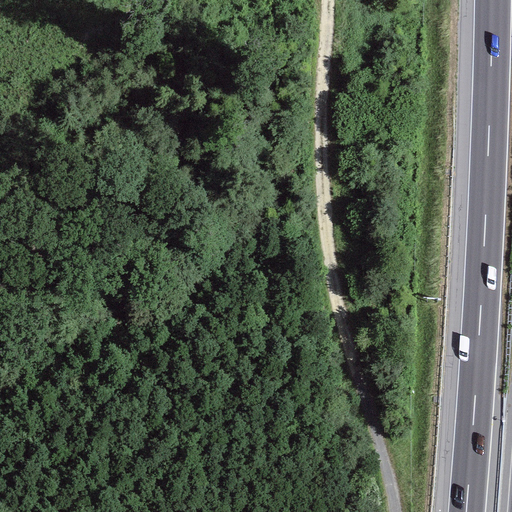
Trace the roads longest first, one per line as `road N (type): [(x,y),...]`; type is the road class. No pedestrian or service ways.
road 1 (track): [(394,511),(344,331),(327,233),(328,0)]
road 2 (motorway): [(492,0),(465,511)]
